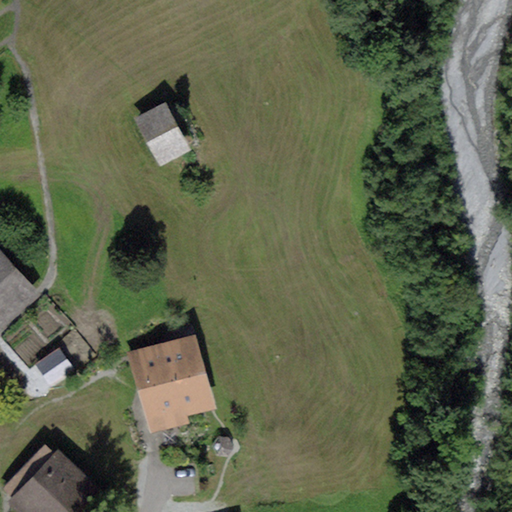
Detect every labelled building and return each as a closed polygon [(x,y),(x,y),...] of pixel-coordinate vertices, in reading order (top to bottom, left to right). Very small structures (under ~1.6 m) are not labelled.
[(137,120),(157,159),(182,146),(160,108),(137,120)] [(0,320),(28,295),(0,263),(0,320)] [(137,358),(152,412),(200,398),(185,344),(137,358)] [(55,355),(40,365),(50,379),(65,369),(55,355)] [(60,511),(85,486),(43,447),(4,488),(29,511),(60,511)]
